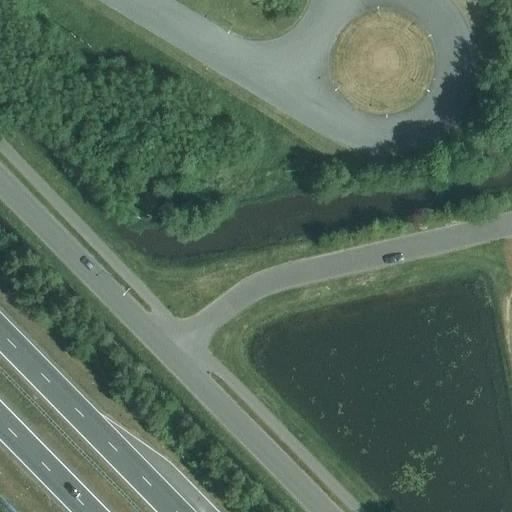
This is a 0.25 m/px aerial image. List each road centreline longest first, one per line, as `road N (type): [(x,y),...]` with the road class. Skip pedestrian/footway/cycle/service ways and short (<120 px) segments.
road 1 (unknown): [(146,0),(364,130),(415,143),(457,120),(477,73),(462,31),(419,0)]
road 2 (unclassified): [(173,359),(184,337),(272,285),(511,229)]
road 3 (tertiary): [(173,359),(0,179)]
road 4 (trunk): [(174,511),(0,333)]
road 5 (tertiary): [(317,511),(173,359)]
road 6 (trunk): [(0,422),(87,511)]
